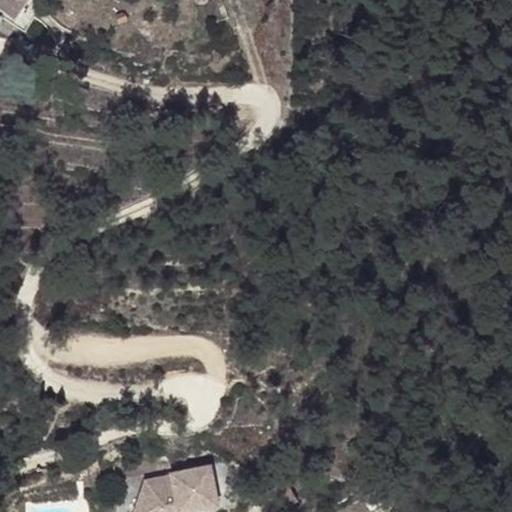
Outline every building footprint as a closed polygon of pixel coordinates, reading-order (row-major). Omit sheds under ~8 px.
[(29,0),(0,0),(0,6),(8,12),(18,19),(29,0)] [(129,21),(125,12),(117,15),(121,24),(129,21)] [(443,465),(438,457),(430,462),(435,470),(443,465)] [(136,511),(188,511),(218,504),(213,461),(170,471),(147,477),(136,511)] [(282,511),(299,501),(286,480),(266,492),(278,511),(282,511)]
